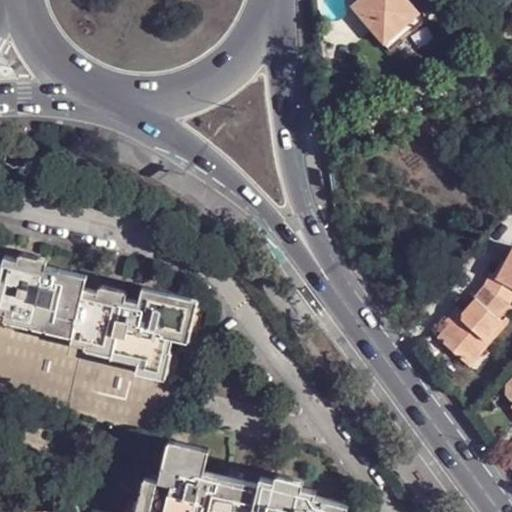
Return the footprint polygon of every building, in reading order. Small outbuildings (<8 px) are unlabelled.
[(421,12),(411,0),(355,0),(351,4),(386,44),(421,12)] [(392,49),(427,18),(421,12),(386,44),(392,49)] [(7,320),(76,335),(86,289),(89,275),(62,269),(61,271),(48,266),(49,260),(22,252),(21,259),(7,256),(3,272),(0,283),(0,310),(10,312),(7,320)] [(460,307),(462,309),(450,324),(447,321),(435,335),(467,364),(488,340),(486,337),(503,318),(501,315),(510,304),(508,303),(511,297),(511,262),(506,259),(496,272),(491,269),(482,281),(468,296),(470,297),(460,307)] [(102,287),(101,292),(101,294),(129,300),(129,293),(102,287)] [(86,289),(76,335),(73,342),(88,346),(87,348),(115,354),(114,356),(141,363),(141,365),(169,372),(174,352),(171,351),(176,338),(190,342),(201,301),(146,288),(141,302),(129,300),(101,294),(101,292),(86,289)] [(462,309),(460,307),(457,304),(444,318),(447,321),(450,324),(462,309)] [(169,372),(141,365),(140,373),(166,379),(169,372)] [(254,511),(262,483),(207,470),(212,448),(171,439),(161,479),(147,475),(138,511),(254,511)] [(264,476),(262,483),(254,511),(348,511),(351,504),(318,495),(317,490),(305,486),(306,480),(278,473),(276,479),(264,476)]
